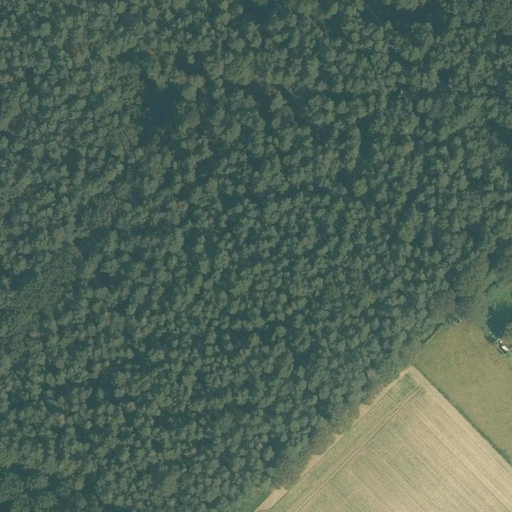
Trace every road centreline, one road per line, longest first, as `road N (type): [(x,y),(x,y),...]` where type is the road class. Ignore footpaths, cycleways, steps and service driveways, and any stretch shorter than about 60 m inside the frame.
road 1 (track): [(0,353),(283,0)]
road 2 (track): [(511,250),(245,511)]
